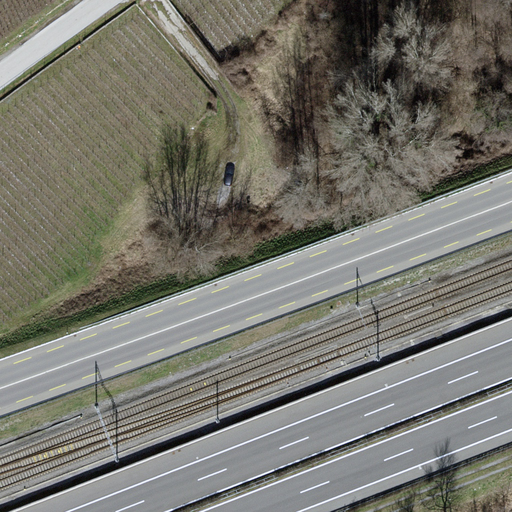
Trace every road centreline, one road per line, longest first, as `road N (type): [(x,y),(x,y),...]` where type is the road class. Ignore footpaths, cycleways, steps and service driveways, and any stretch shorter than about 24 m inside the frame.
road 1 (primary): [(511,200),(0,387)]
road 2 (motorway): [(511,356),(112,511)]
road 3 (motorway): [(252,511),(511,411)]
road 4 (track): [(379,511),(511,460)]
road 5 (unclassified): [(110,0),(0,80)]
